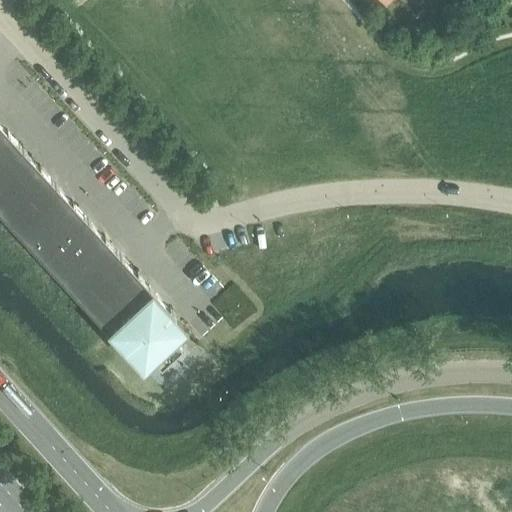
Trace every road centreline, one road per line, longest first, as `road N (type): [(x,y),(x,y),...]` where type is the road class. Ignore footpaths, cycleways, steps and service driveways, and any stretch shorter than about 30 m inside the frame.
road 1 (unclassified): [(511,202),(424,191),(331,194),(193,221),(0,9)]
road 2 (primary): [(511,374),(435,376),(335,404),(298,424),(198,511)]
road 3 (unknown): [(30,44),(13,72),(15,94),(129,223),(156,243),(193,221)]
road 4 (primary): [(264,511),(302,460),(345,433),(426,409),(511,408)]
road 5 (secondary): [(109,511),(0,392)]
